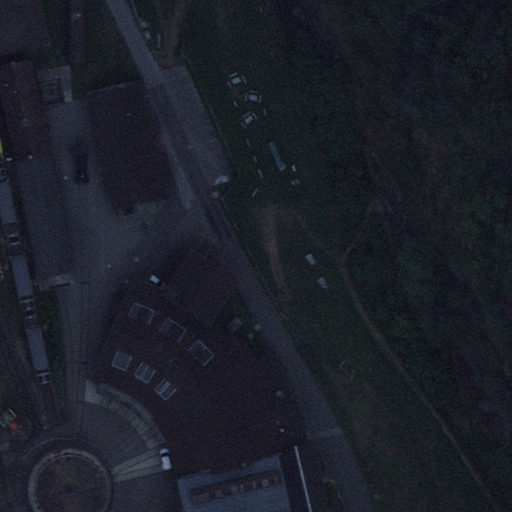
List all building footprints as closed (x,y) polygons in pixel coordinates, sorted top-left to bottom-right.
[(0,0),(0,57),(51,46),(40,0),(0,0)] [(0,69),(0,105),(38,280),(77,272),(31,62),(0,69)] [(145,82),(89,94),(113,213),(169,202),(145,82)] [(188,250),(163,291),(172,295),(209,318),(215,324),(241,283),(188,250)] [(176,477),(179,477),(300,447),(308,445),(301,413),(282,371),(271,354),(258,361),(243,341),(237,345),(215,324),(209,318),(172,295),(163,291),(133,277),(93,380),(112,386),(148,409),(156,419),(153,421),(158,428),(166,447),(172,466),(176,477)] [(308,445),(300,447),(315,511),(340,511),(339,508),(329,510),(314,443),(308,445)] [(187,511),(315,511),(300,447),(179,477),(187,511)]
